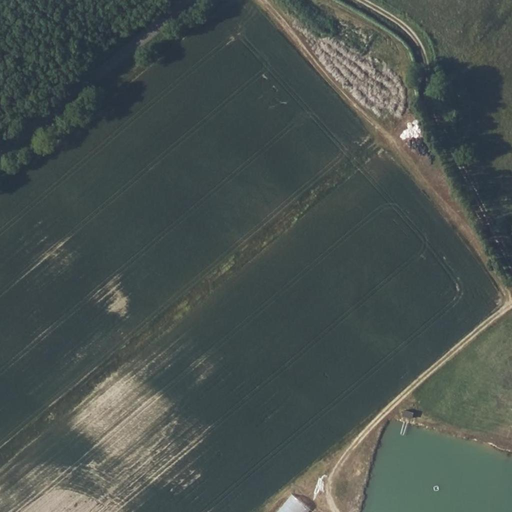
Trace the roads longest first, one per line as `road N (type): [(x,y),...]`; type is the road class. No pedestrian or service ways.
road 1 (track): [(361,0),(415,39),(435,123),(511,272)]
road 2 (track): [(268,511),(511,304)]
road 3 (unclassified): [(0,158),(189,0)]
